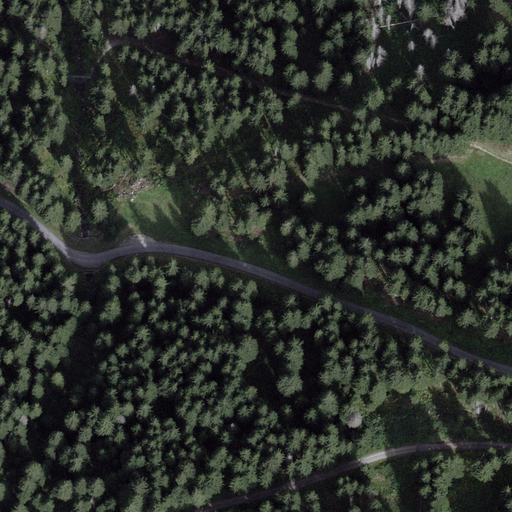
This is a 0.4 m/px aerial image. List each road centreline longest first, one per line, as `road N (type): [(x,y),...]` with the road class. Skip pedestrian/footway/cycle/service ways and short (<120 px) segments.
road 1 (unclassified): [(0,202),(78,256),(154,247),(243,267),(511,371)]
road 2 (track): [(511,446),(417,447),(200,511)]
